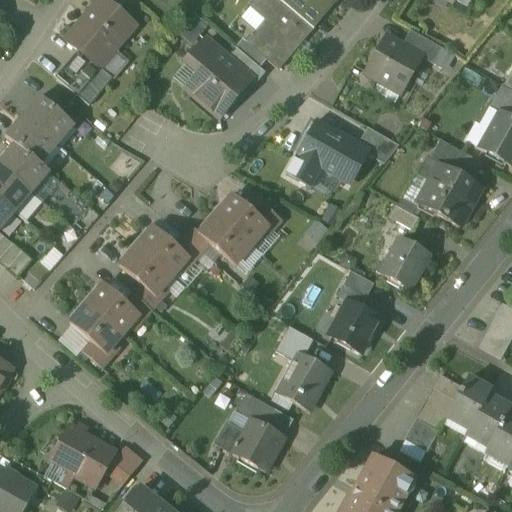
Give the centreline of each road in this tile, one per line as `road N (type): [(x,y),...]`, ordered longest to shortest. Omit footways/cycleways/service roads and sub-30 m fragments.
road 1 (residential): [(511,228),(287,511)]
road 2 (residential): [(368,0),(293,89),(229,147),(203,153),(159,136)]
road 3 (residential): [(76,374),(243,511)]
